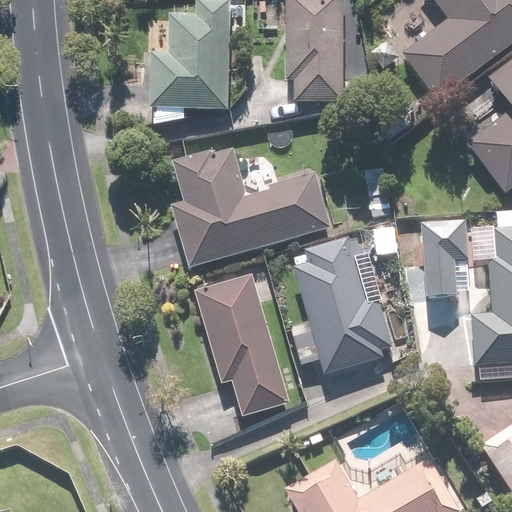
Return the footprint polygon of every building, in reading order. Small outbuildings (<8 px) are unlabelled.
[(292,87),(291,108),(342,108),(342,0),(284,0),(284,87),(292,87)] [(435,106),(511,48),(511,0),(426,0),(446,26),(400,60),(435,106)] [(149,58),(147,114),(152,114),(152,130),(183,124),(183,115),(226,116),(228,33),(241,33),(241,15),(228,14),(229,5),(195,4),(194,21),(167,20),(166,59),(149,58)] [(465,149),(503,200),(511,192),(511,64),(484,85),(508,117),(465,149)] [(187,274),(329,233),(313,178),(265,192),(266,196),(245,202),(232,154),(211,160),(210,156),(171,168),(182,208),(169,212),(187,274)] [(511,233),(492,235),(494,262),(486,262),(490,319),(468,321),(472,372),(511,368),(511,233)] [(291,273),(322,380),(381,363),(379,356),(390,353),(375,301),(364,305),(354,269),(362,267),(355,245),(347,247),(346,244),(302,257),(306,269),(291,273)] [(230,387),(241,423),(288,409),(250,280),(192,297),(219,390),(230,387)] [(511,429),(478,451),(511,502),(511,429)] [(455,511),(427,464),(356,505),(333,466),(282,496),(292,511),(455,511)]
